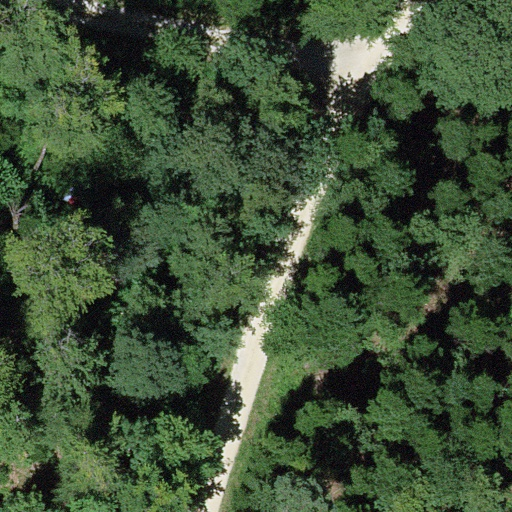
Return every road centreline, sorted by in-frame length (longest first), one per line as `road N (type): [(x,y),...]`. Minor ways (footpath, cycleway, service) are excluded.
road 1 (track): [(344,74),(197,511)]
road 2 (track): [(344,74),(213,36),(27,0)]
